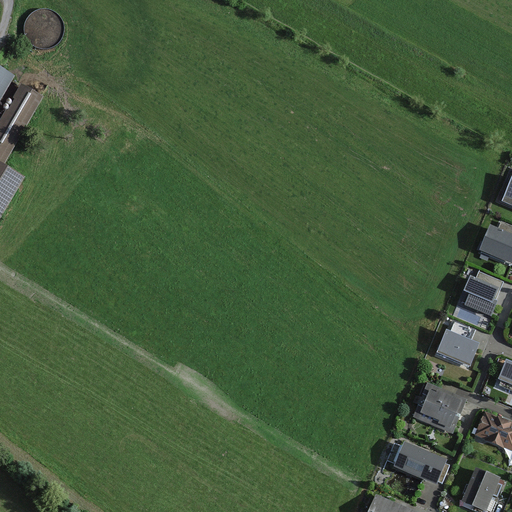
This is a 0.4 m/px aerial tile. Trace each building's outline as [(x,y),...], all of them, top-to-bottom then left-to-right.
[(0,101),(13,79),(0,70),(0,101)] [(0,164),(3,167),(44,98),(22,85),(0,121),(0,164)] [(3,167),(0,164),(0,221),(25,179),(3,167)] [(511,179),(502,203),(511,207),(511,179)] [(511,226),(502,223),(499,229),(491,226),(485,240),(491,243),(488,251),(511,261),(511,226)] [(504,283),(479,272),(476,280),(470,278),(464,294),(469,296),(465,307),(492,318),(498,303),(495,302),(504,283)] [(484,347),(449,332),(440,353),(475,368),(484,347)] [(511,364),(508,363),(501,381),(504,383),(503,386),(511,389),(511,364)] [(456,434),(467,403),(463,402),(465,397),(430,384),(417,419),(456,434)] [(511,424),(484,413),(474,435),(511,450),(511,424)] [(447,462),(404,444),(394,469),(437,487),(439,483),(442,484),(450,467),(446,465),(447,462)] [(502,481),(479,470),(464,504),(480,511),(489,511),(497,497),(501,498),(506,487),(501,484),(502,481)] [(417,511),(418,511),(377,496),(370,511),(417,511)]
